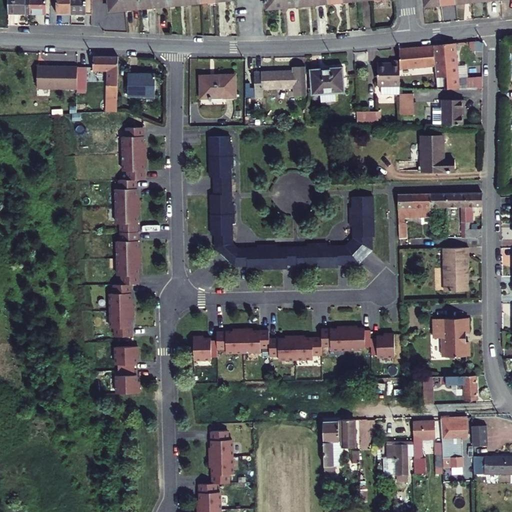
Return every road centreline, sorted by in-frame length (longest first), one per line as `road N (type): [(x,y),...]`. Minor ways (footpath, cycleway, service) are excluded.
road 1 (residential): [(511,404),(492,362),(493,28)]
road 2 (residential): [(177,299),(177,45)]
road 3 (residential): [(168,511),(166,321),(177,299)]
road 4 (residential): [(386,294),(177,299)]
road 5 (tertiary): [(177,45),(0,38)]
road 6 (tertiary): [(409,36),(249,47)]
